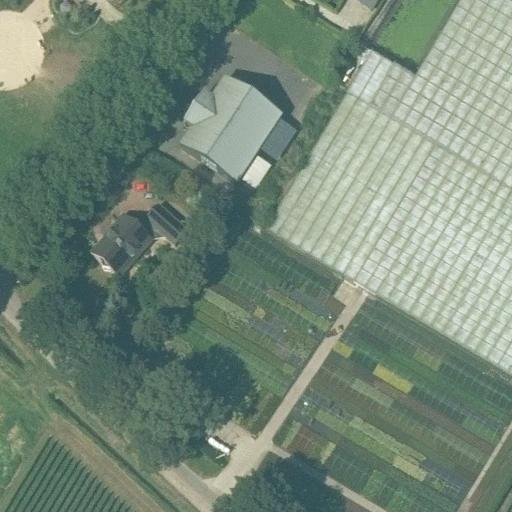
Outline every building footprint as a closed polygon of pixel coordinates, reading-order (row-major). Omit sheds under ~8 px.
[(511,5),(503,0),(466,0),(418,82),(372,55),(266,234),(511,380),(511,5)] [(380,0),(350,0),(372,14),(380,0)] [(357,62),(365,66),(372,55),(364,50),(357,62)] [(206,96),(185,128),(186,128),(187,127),(194,132),(181,151),(238,189),(283,122),(226,84),(213,103),(206,98),(207,97),(206,96)] [(149,226),(141,234),(150,243),(159,234),(176,249),(189,235),(160,209),(147,223),(149,226)] [(141,234),(124,219),(112,233),(113,234),(92,258),(101,265),(104,272),(110,273),(119,281),(152,244),(150,243),(141,234)]
